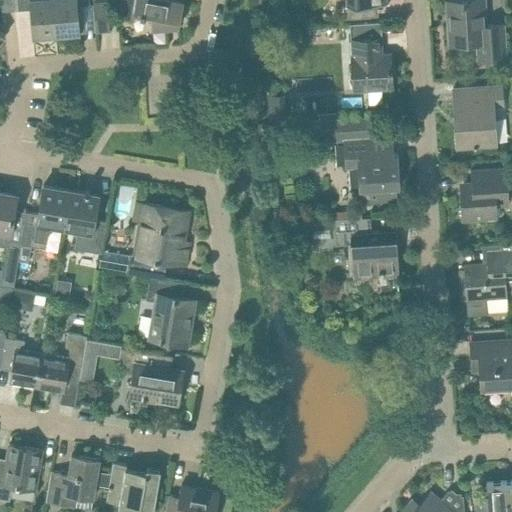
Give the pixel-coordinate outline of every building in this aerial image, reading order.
[(1,0),(2,12),(14,11),(13,0),(1,0)] [(56,34),(53,0),(17,0),(19,10),(30,9),(33,36),(56,34)] [(90,4),(89,0),(53,0),(56,34),(80,32),(78,5),(90,4)] [(184,0),(182,0),(121,0),(119,17),(133,20),(135,10),(141,12),(140,15),(144,16),(145,13),(151,14),(152,28),(179,26),(184,0)] [(349,0),(349,5),(343,5),(344,19),(351,18),(371,17),(370,5),(389,3),(389,2),(388,2),(387,0),(349,0)] [(485,25),(483,0),(454,0),(447,1),(451,55),(452,55),(451,43),(477,41),(478,60),(507,58),(505,24),(485,25)] [(94,3),(95,11),(96,31),(110,30),(107,2),(94,3)] [(300,31),(279,32),(279,46),(301,45),(300,31)] [(379,36),(359,38),(353,38),(354,56),(351,56),(353,90),(367,89),(373,89),(381,88),(393,87),(391,53),(381,54),(379,36)] [(501,84),(485,85),(465,86),(466,100),(454,101),(457,147),(477,145),(496,144),(493,106),(503,105),(501,84)] [(373,89),(367,89),(368,104),(382,103),(381,88),(373,89)] [(371,116),(351,117),(313,121),(314,142),(344,140),(346,167),(358,166),(359,189),(362,189),(363,202),(377,201),(397,199),(396,186),(400,186),(397,152),(393,152),(392,135),(372,136),(371,116)] [(507,167),(491,168),(471,169),(472,182),(460,194),(461,212),(469,219),(489,217),(498,218),(497,206),(510,205),(507,167)] [(64,227),(71,189),(43,184),(38,213),(27,211),(21,244),(18,260),(29,262),(32,246),(45,248),(49,224),(64,227)] [(85,191),(71,189),(64,227),(77,229),(74,248),(101,253),(103,240),(107,221),(95,219),(99,194),(90,192),(90,190),(85,189),(85,191)] [(9,242),(17,194),(0,191),(0,245),(7,247),(0,280),(0,284),(13,287),(18,260),(21,244),(9,242)] [(136,200),(133,217),(147,219),(141,256),(129,254),(129,255),(102,250),(99,267),(126,272),(150,276),(164,278),(167,261),(185,264),(190,241),(179,239),(184,208),(136,200)] [(371,217),(362,217),(335,219),(311,221),(313,249),(332,248),(332,245),(352,244),(354,276),(398,274),(395,231),(372,233),(371,217)] [(511,242),(507,243),(487,245),(488,261),(465,263),(466,271),(460,271),(462,297),(467,297),(468,313),(486,312),(485,296),(506,294),(505,282),(511,282),(511,242)] [(185,282),(164,278),(150,276),(146,299),(156,301),(149,337),(167,339),(187,343),(195,299),(183,297),(185,282)] [(79,381),(82,361),(84,351),(86,339),(86,335),(68,332),(65,346),(69,347),(68,357),(42,353),(37,386),(62,390),(64,379),(79,381)] [(37,386),(42,353),(23,349),(24,340),(5,337),(0,367),(12,370),(10,382),(37,386)] [(511,393),(511,338),(470,342),(472,361),(479,361),(481,387),(511,385),(511,393)] [(86,339),(84,351),(118,357),(119,357),(120,347),(121,345),(86,339)] [(173,355),(153,352),(120,347),(119,357),(123,357),(121,369),(134,372),(129,396),(146,399),(146,397),(177,402),(182,369),(171,367),(173,355)] [(0,497),(8,499),(11,484),(35,488),(39,469),(42,449),(9,443),(6,457),(5,465),(0,464),(0,497)] [(51,470),(48,489),(45,500),(75,505),(76,495),(92,498),(99,459),(72,454),(69,473),(51,470)] [(111,473),(110,481),(109,486),(106,501),(119,503),(117,511),(125,511),(139,511),(141,507),(154,509),(155,501),(161,469),(147,467),(145,475),(126,471),(127,463),(113,461),(111,473)] [(102,472),(100,485),(109,486),(110,481),(111,473),(102,472)] [(511,511),(511,479),(486,482),(488,501),(488,511),(511,511)] [(168,494),(165,511),(213,511),(218,490),(182,484),(180,496),(168,494)] [(413,498),(404,508),(408,511),(463,511),(464,511),(463,494),(455,495),(448,489),(440,498),(430,490),(419,503),(413,498)]
